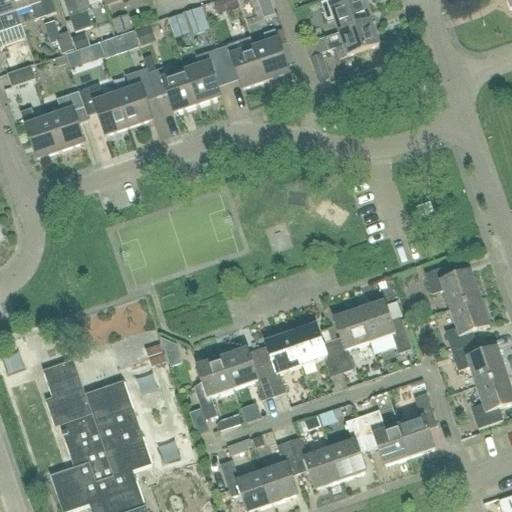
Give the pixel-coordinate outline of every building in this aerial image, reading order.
[(16,15),(10,0),(0,0),(0,35),(20,29),(16,15)] [(10,0),(16,15),(30,10),(35,23),(55,17),(49,0),(10,0)] [(69,20),(75,36),(93,30),(87,14),(89,13),(84,0),(61,0),(68,21),(69,20)] [(100,0),(104,10),(132,0),(100,0)] [(256,0),(264,21),(275,18),(269,0),(256,0)] [(338,37),(371,26),(363,2),(348,8),(345,0),(336,0),(319,6),(326,26),(334,24),(338,37)] [(132,32),(127,17),(112,22),(117,37),(132,32)] [(184,30),(179,18),(168,22),(172,34),(184,30)] [(371,26),(338,37),(343,50),(336,53),(339,62),(379,49),(371,26)] [(253,51),(265,86),(289,77),(274,34),(263,38),(266,47),(253,51)] [(60,41),(66,57),(75,54),(70,38),(60,41)] [(265,86),(253,51),(240,56),(237,47),(216,54),(224,78),(235,74),(242,93),(265,86)] [(70,72),(81,68),(76,54),(75,54),(66,57),(65,58),(70,72)] [(224,78),(216,54),(195,61),(198,70),(185,75),(196,109),(220,101),(214,81),(224,78)] [(10,76),(31,69),(32,69),(33,68),(29,57),(6,65),(10,76)] [(310,62),(318,85),(329,81),(322,59),(310,62)] [(146,73),(147,77),(155,75),(150,60),(142,62),(146,73)] [(7,77),(12,91),(36,83),(31,69),(7,77)] [(173,79),(170,69),(158,73),(158,74),(155,75),(147,77),(155,101),(166,97),(173,117),(196,109),(185,75),(173,79)] [(116,98),(128,132),(152,124),(145,104),(155,101),(147,77),(146,73),(124,80),(129,94),(116,98)] [(128,132),(116,98),(103,103),(98,89),(77,96),(85,119),(96,116),(105,140),(128,132)] [(49,121),(60,155),(83,147),(77,127),(87,124),(85,119),(77,96),(56,103),(61,117),(49,121)] [(60,155),(49,121),(35,126),(31,112),(20,116),(36,163),(60,155)] [(430,206),(416,210),(420,220),(433,215),(430,206)] [(450,313),(480,302),(470,275),(453,281),(449,269),(425,277),(432,298),(444,294),(450,313)] [(452,355),(475,347),(472,336),(489,329),(480,302),(450,313),(457,331),(445,335),(452,355)] [(359,314),(370,346),(393,338),(399,357),(411,353),(400,321),(390,325),(383,306),(359,314)] [(332,345),(342,377),(354,372),(348,353),(370,346),(359,314),(333,323),(340,342),(332,345)] [(333,396),(346,392),(341,377),(342,377),(332,345),(322,349),(315,329),(290,338),(301,369),(324,361),(331,381),(335,392),(331,393),(333,396)] [(271,366),(263,369),(274,400),(286,396),(279,377),(301,369),(290,338),(265,347),(271,366)] [(479,358),(475,347),(452,355),(458,374),(470,370),(477,389),(506,379),(497,352),(479,358)] [(148,361),(162,356),(161,354),(159,348),(145,353),(148,361)] [(274,400),(263,369),(254,372),(247,353),(222,361),(233,393),(255,386),(261,405),(274,400)] [(164,364),(162,359),(149,363),(151,371),(165,366),(164,364)] [(233,393),(222,361),(196,370),(203,390),(194,393),(205,424),(217,420),(211,401),(233,393)] [(124,386),(86,399),(74,364),(43,374),(53,402),(46,404),(55,431),(60,429),(75,472),(50,480),(61,511),(82,511),(90,509),(91,511),(146,511),(145,511),(144,511),(132,476),(152,469),(124,386)] [(511,396),(506,379),(477,389),(483,408),(472,412),(479,432),(502,424),(498,412),(511,407),(511,396)] [(398,428),(410,461),(435,452),(428,432),(437,429),(426,398),(413,402),(420,421),(398,428)] [(358,422),(369,453),(378,450),(385,470),(410,461),(398,428),(385,433),(379,414),(358,422)] [(369,453),(358,422),(345,426),(352,444),(329,452),(341,485),(366,476),(359,456),(369,453)] [(341,485),(329,452),(307,460),(301,441),(289,445),(300,477),(309,474),(316,493),(341,485)] [(250,443),(227,451),(231,460),(247,455),(246,452),(252,450),(250,443)] [(261,476),(273,508),(298,500),(291,480),(300,477),(289,445),(277,450),(284,468),(261,476)] [(191,450),(177,455),(182,471),(197,466),(191,450)] [(262,511),(273,508),(261,476),(239,483),(233,465),(221,469),(232,501),(241,497),(245,511),(262,511)] [(511,511),(511,500),(503,504),(506,511),(511,511)]
